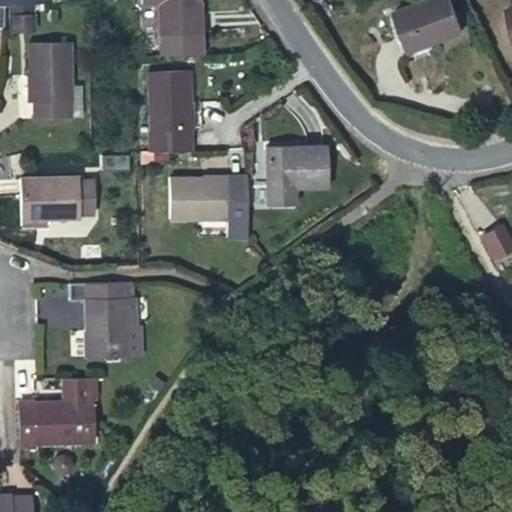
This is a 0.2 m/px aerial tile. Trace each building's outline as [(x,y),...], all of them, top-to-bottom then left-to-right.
[(140,0),(141,2),(157,1),(159,34),(200,33),(197,0),(140,0)] [(449,0),(423,0),(391,13),(405,49),(460,28),(449,0)] [(31,3),(8,4),(9,31),(31,30),(31,3)] [(27,41),(27,73),(30,73),(31,99),(68,98),(67,41),(27,41)] [(146,150),(189,150),(189,129),(185,128),(184,104),(188,104),(186,71),(145,72),(147,130),(145,130),(146,150)] [(264,146),(266,202),(291,201),(291,186),(324,185),(323,144),(264,146)] [(222,174),(222,178),(223,216),(224,236),(240,235),(239,174),(222,174)] [(19,177),(19,215),(43,214),(44,217),(77,216),(76,176),(19,177)] [(168,177),(169,217),(223,216),(222,178),(201,179),(201,176),(168,177)] [(511,248),(498,226),(481,235),(494,258),(511,248)] [(130,281),(82,283),(84,330),(88,330),(88,356),(126,354),(124,325),(123,297),(131,297),(130,281)] [(131,297),(123,297),(124,325),(134,324),(132,297),(131,297)] [(134,324),(124,325),(126,354),(139,354),(138,324),(134,324)] [(65,403),(30,404),(15,404),(16,447),(34,447),(33,442),(90,441),(90,402),(83,403),(82,377),(64,378),(65,403)] [(0,511),(28,511),(28,495),(9,495),(8,494),(0,493),(0,511)] [(76,506),(84,511),(87,511),(92,506),(80,498),(76,506)]
